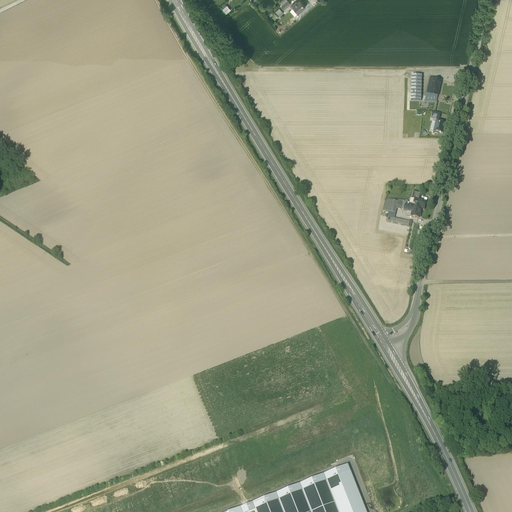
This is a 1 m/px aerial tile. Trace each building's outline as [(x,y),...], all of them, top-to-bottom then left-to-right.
[(305,7),(300,1),(296,4),(295,3),(292,6),(298,13),(305,7)] [(408,77),(364,76),(364,88),(408,89),(408,77)] [(422,77),(412,77),(411,95),(421,96),(422,77)] [(441,81),(434,79),(432,85),(431,90),(428,89),(426,94),(438,97),(441,81)] [(408,90),(364,89),(364,100),(407,101),(408,90)] [(407,103),(364,101),(363,111),(407,112),(407,103)] [(425,102),(409,101),(409,111),(434,111),(436,102),(425,102)] [(440,114),(433,113),(431,119),(439,121),(440,114)] [(445,124),(436,122),(434,132),(435,133),(437,134),(438,133),(443,134),(444,130),(445,129),(444,129),(445,124)] [(426,202),(422,201),(421,200),(419,200),(415,199),(414,205),(415,205),(416,206),(416,208),(422,209),(422,210),(424,210),(426,202)] [(391,202),(384,201),(382,211),(389,212),(391,202)] [(398,202),(391,202),(389,212),(395,214),(397,209),(398,202)] [(405,205),(404,210),(404,211),(407,212),(412,213),(411,217),(420,219),(422,210),(422,209),(416,208),(405,205)] [(394,219),(389,217),(388,223),(399,225),(401,226),(409,227),(410,222),(394,219)] [(399,225),(388,223),(375,279),(386,281),(399,225)] [(409,227),(401,226),(388,282),(397,284),(410,228),(409,227)]
